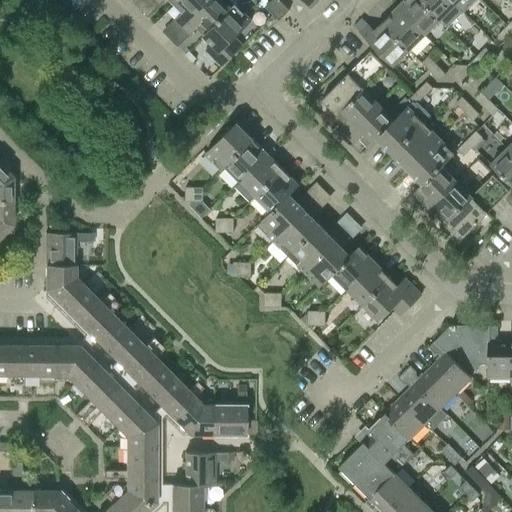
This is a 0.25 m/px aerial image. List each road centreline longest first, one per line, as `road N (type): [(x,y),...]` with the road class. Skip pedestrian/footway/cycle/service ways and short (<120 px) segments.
road 1 (residential): [(260,90),(456,287)]
road 2 (residential): [(260,90),(199,93),(104,0)]
road 3 (residential): [(343,419),(350,390),(456,287)]
road 4 (residential): [(350,0),(260,90)]
